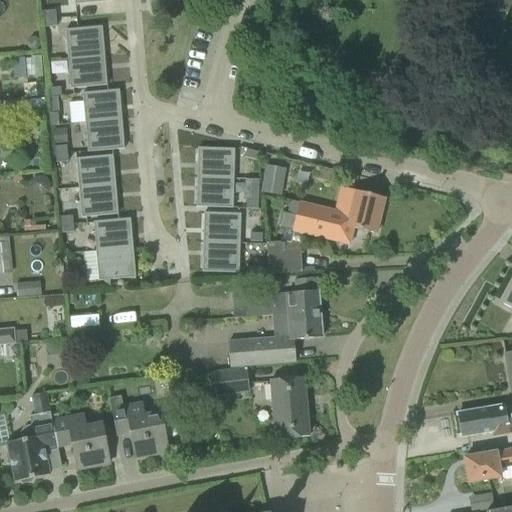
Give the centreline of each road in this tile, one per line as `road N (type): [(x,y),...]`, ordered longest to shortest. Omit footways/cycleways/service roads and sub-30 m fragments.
road 1 (residential): [(511,202),(206,121)]
road 2 (residential): [(475,254),(451,242),(418,268),(369,319),(343,362),(336,412),(344,444),(385,447)]
road 3 (unclassified): [(385,447),(422,324),(475,254)]
road 4 (residential): [(15,511),(186,476)]
road 5 (residential): [(179,250),(151,246),(139,114)]
road 6 (residential): [(237,0),(206,121)]
